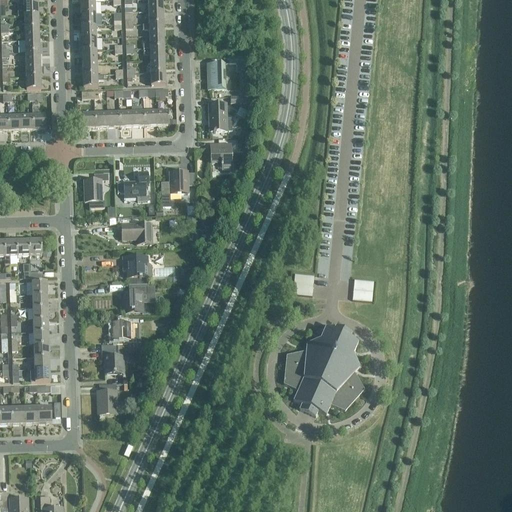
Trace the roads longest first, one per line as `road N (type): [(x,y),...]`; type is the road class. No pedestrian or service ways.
road 1 (secondary): [(118,511),(281,145),(292,52),(283,0)]
road 2 (residential): [(0,447),(73,445),(66,220)]
road 3 (residential): [(63,150),(183,144),(182,0)]
road 4 (residential): [(63,150),(58,0)]
